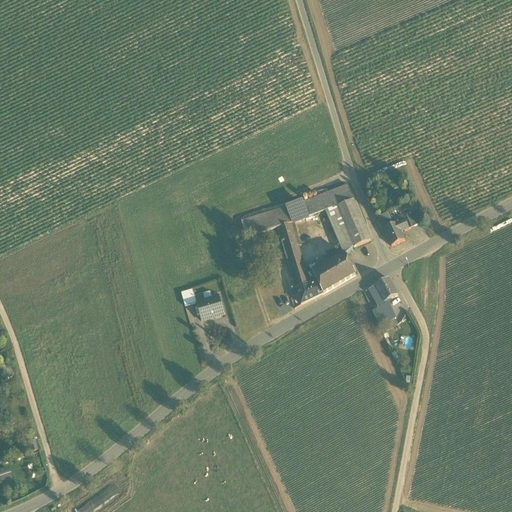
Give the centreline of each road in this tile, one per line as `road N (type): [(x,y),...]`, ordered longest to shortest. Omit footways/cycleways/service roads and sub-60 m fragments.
road 1 (unclassified): [(511,205),(243,350),(109,455),(20,511)]
road 2 (track): [(298,0),(366,213),(393,266)]
road 3 (track): [(395,511),(427,336),(393,266)]
road 4 (track): [(0,308),(59,491)]
